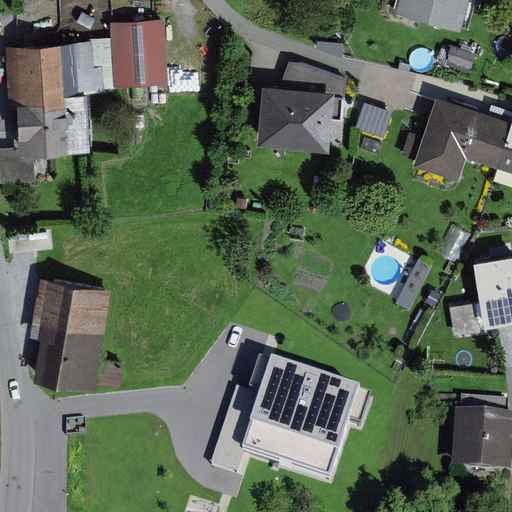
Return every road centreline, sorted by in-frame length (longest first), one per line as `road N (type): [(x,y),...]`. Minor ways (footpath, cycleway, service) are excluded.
road 1 (residential): [(18,511),(26,467),(0,265)]
road 2 (residential): [(209,0),(257,32),(357,67),(439,84)]
